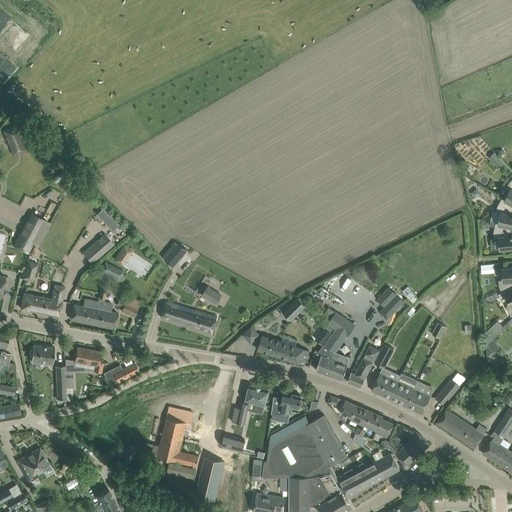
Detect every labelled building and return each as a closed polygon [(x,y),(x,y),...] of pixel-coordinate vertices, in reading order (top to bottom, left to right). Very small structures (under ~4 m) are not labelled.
[(13,72),(0,57),(0,83),(0,84),(13,72)] [(21,142),(15,126),(4,131),(10,146),(21,142)] [(494,151),(488,156),(493,162),(499,156),(494,151)] [(469,160),(466,165),(472,169),(476,164),(469,160)] [(511,178),(509,182),(506,187),(510,190),(504,199),(502,197),(511,203),(511,178)] [(471,181),(465,187),(471,193),(477,188),(471,181)] [(511,203),(502,197),(497,206),(496,212),(491,211),(489,222),(495,223),(511,226),(511,203)] [(44,219),(32,213),(19,238),(31,244),(44,219)] [(511,226),(495,223),(493,232),(494,239),(498,238),(499,249),(507,248),(508,250),(511,249),(511,248),(511,235),(511,233),(511,227),(511,226)] [(105,233),(91,245),(100,256),(114,244),(105,233)] [(173,245),(168,254),(178,260),(184,249),(173,245)] [(32,281),(38,264),(28,260),(22,278),(32,281)] [(104,261),(99,272),(118,281),(124,271),(104,261)] [(493,263),(480,264),(481,273),(482,272),(494,272),(493,269),(493,264),(493,263)] [(503,295),(511,290),(511,265),(510,266),(509,268),(502,268),(503,280),(498,280),(499,287),(503,295)] [(224,307),(229,299),(200,282),(204,275),(195,270),(191,276),(186,285),(216,303),(217,303),(224,307)] [(24,293),(21,308),(59,316),(65,287),(55,285),(52,299),(24,293)] [(405,300),(391,286),(379,298),(385,304),(379,310),(388,318),(405,300)] [(408,286),(402,291),(410,300),(415,295),(408,286)] [(511,315),(511,290),(503,295),(505,294),(510,304),(506,306),(508,312),(511,315)] [(74,304),(71,319),(99,325),(115,329),(118,313),(110,312),(112,305),(105,303),(107,292),(100,291),(98,301),(86,298),(85,301),(84,306),(74,304)] [(283,312),(290,320),(305,305),(298,297),(283,312)] [(119,300),(116,305),(122,308),(121,310),(133,316),(139,305),(127,299),(125,303),(119,300)] [(167,301),(161,317),(211,334),(217,316),(167,301)] [(336,311),(329,322),(336,327),(329,338),(338,344),(345,334),(347,335),(355,324),(336,311)] [(504,328),(497,320),(485,332),(486,344),(504,328)] [(437,322),(432,333),(441,337),(446,326),(437,322)] [(325,328),(316,340),(323,345),(323,344),(332,333),(325,328)] [(2,334),(0,343),(0,346),(6,348),(9,336),(2,334)] [(290,360),(295,346),(262,335),(257,349),(290,360)] [(321,355),(315,370),(342,379),(347,364),(348,360),(347,357),(336,353),(333,352),(338,344),(329,338),(324,345),(323,344),(323,345),(316,353),(321,355)] [(53,363),(54,347),(33,344),(32,350),(30,349),(30,356),(31,356),(31,361),(53,363)] [(373,362),(379,350),(369,345),(364,355),(365,355),(364,357),(363,357),(355,373),(351,371),(347,381),(361,387),(365,377),(373,362)] [(383,369),(384,366),(393,349),(384,345),(374,364),(382,368),(383,369)] [(295,346),(290,360),(298,363),(299,363),(304,365),(309,350),(295,346)] [(78,347),(75,361),(95,364),(93,371),(102,373),(104,363),(99,362),(101,351),(78,347)] [(0,350),(0,364),(6,365),(6,364),(8,364),(10,354),(5,353),(5,351),(0,350)] [(120,365),(103,373),(110,385),(117,381),(118,382),(139,371),(135,362),(122,369),(120,365)] [(56,366),(57,399),(66,399),(66,387),(65,371),(65,366),(56,366)] [(73,371),(65,371),(66,387),(74,387),(73,371)] [(380,373),(371,390),(389,398),(397,381),(380,373)] [(443,404),(460,385),(452,379),(436,398),(443,404)] [(406,406),(414,388),(397,381),(389,398),(406,406)] [(0,384),(0,392),(14,395),(16,387),(0,384)] [(245,400),(242,400),(240,408),(235,407),(232,421),(237,423),(244,425),(250,402),(264,405),(268,389),(249,385),(245,400)] [(406,406),(422,414),(431,396),(414,388),(406,406)] [(299,408),(301,396),(283,392),(282,398),(274,396),(271,413),(281,415),(282,410),(290,412),(292,406),(299,408)] [(336,404),(338,398),(330,395),(328,402),(336,404)] [(312,399),(310,409),(310,410),(317,406),(318,401),(312,399)] [(351,419),(357,405),(345,400),(340,412),(351,417),(350,419),(351,419)] [(18,402),(0,405),(0,417),(20,414),(18,402)] [(363,424),(369,410),(357,405),(351,419),(363,424)] [(157,456),(196,465),(199,456),(179,451),(185,426),(189,427),(193,412),(169,406),(157,456)] [(446,408),(437,422),(475,448),(487,430),(479,424),(476,428),(446,408)] [(495,430),(505,437),(511,427),(511,409),(510,408),(495,430)] [(376,430),(382,416),(369,410),(363,424),(376,430)] [(347,456),(324,414),(310,422),(306,415),(270,435),(267,461),(264,461),(262,476),(289,476),(307,476),(311,476),(329,466),(333,464),(347,456)] [(387,437),(393,423),(382,418),(383,416),(382,416),(376,430),(375,432),(387,437)] [(408,465),(429,442),(417,432),(396,454),(408,465)] [(245,439),(224,433),(221,446),(242,451),(245,439)] [(511,453),(511,452),(499,444),(503,438),(496,433),(492,439),(483,453),(503,466),(511,453)] [(263,444),(245,439),(242,452),(260,457),(263,444)] [(157,445),(146,442),(144,447),(142,447),(140,457),(147,459),(148,452),(155,453),(157,445)] [(136,447),(129,445),(125,458),(133,459),(136,447)] [(40,447),(17,460),(29,481),(44,473),(41,468),(49,464),(40,447)] [(384,477),(400,469),(391,453),(376,461),(375,461),(375,462),(384,477)] [(511,453),(503,466),(511,471),(511,453)] [(215,501),(224,461),(205,457),(195,496),(215,501)] [(363,463),(359,465),(361,469),(370,485),(384,477),(375,462),(366,467),(363,463)] [(194,478),(196,469),(170,463),(167,472),(194,478)] [(352,469),(348,471),(359,491),(370,485),(361,469),(355,473),(352,469)] [(347,497),(359,491),(348,471),(344,473),(347,477),(339,481),(347,497)] [(343,511),(351,507),(346,498),(341,491),(330,473),(319,475),(311,476),(307,476),(289,476),(289,481),(288,511),(310,511),(311,505),(318,505),(322,511),(343,511)] [(280,480),(280,490),(288,490),(288,480),(280,480)] [(81,486),(77,489),(81,495),(85,492),(81,486)] [(0,502),(12,495),(8,488),(0,493),(0,502)] [(102,494),(96,496),(103,508),(98,511),(117,511),(120,511),(109,490),(108,490),(106,489),(102,491),(102,494)] [(10,509),(23,502),(19,495),(6,502),(10,509)] [(273,511),(274,510),(282,511),(284,498),(270,495),(269,499),(256,497),(253,511),(273,511)] [(424,511),(417,497),(406,502),(410,511),(424,511)] [(49,498),(34,506),(37,511),(54,511),(56,511),(49,498)] [(410,511),(406,502),(395,508),(397,511),(410,511)]
